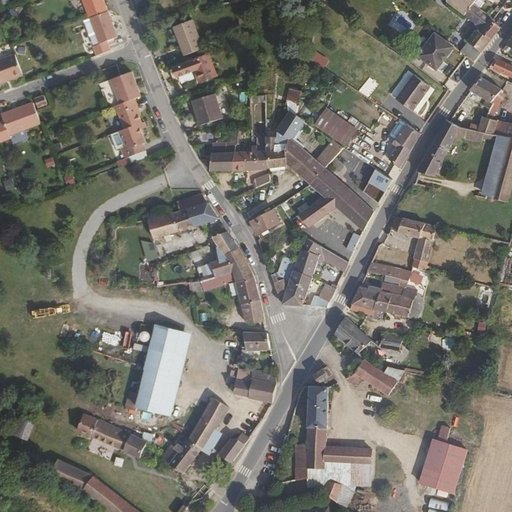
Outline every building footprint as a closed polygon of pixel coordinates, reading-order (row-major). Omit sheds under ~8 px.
[(109,10),(105,0),(84,0),(91,17),(92,17),(109,10)] [(472,3),(474,0),(446,0),(446,1),(463,14),(472,3)] [(493,10),(479,0),(474,0),(472,3),(488,16),(493,10)] [(474,62),(500,27),(493,20),(491,18),(488,16),(472,3),(463,14),(482,29),(480,32),(476,30),(460,51),(474,62)] [(118,36),(109,10),(92,17),(101,42),(94,45),(97,55),(112,50),(108,40),(118,36)] [(202,40),(193,19),(174,26),(186,56),(204,49),(202,40)] [(158,28),(156,23),(150,25),(152,31),(158,28)] [(437,70),(453,48),(436,35),(419,57),(437,70)] [(0,81),(24,73),(17,52),(0,58),(0,81)] [(218,75),(210,53),(206,55),(213,78),(218,75)] [(329,63),(316,54),(312,61),(324,69),(329,63)] [(213,78),(206,55),(174,67),(178,76),(197,69),(201,82),(213,78)] [(511,66),(498,60),(494,68),(503,72),(502,74),(508,77),(509,74),(511,75),(511,66)] [(104,69),(106,78),(118,75),(115,67),(104,69)] [(141,96),(132,71),(111,79),(120,103),(134,98),(136,98),(141,96)] [(181,86),(195,77),(192,72),(178,81),(181,86)] [(415,112),(428,94),(432,87),(415,75),(398,101),(415,112)] [(302,90),(304,79),(292,76),(290,87),(302,90)] [(493,102),(502,90),(482,78),(471,90),(486,100),(482,107),(486,109),(483,117),(486,118),(493,105),(493,103),(493,102)] [(297,114),(302,90),(290,87),(285,109),(289,110),(290,110),(297,114)] [(498,106),(503,99),(501,97),(504,92),(502,90),(493,102),(493,103),(493,105),(486,118),(492,119),(498,106)] [(222,118),(218,102),(216,93),(193,99),(200,124),(222,118)] [(49,103),(46,94),(36,97),(39,106),(49,103)] [(140,115),(134,98),(120,103),(111,106),(113,113),(119,111),(126,128),(141,122),(145,121),(142,114),(140,115)] [(41,121),(34,100),(2,113),(4,119),(0,120),(0,134),(2,139),(11,136),(10,133),(41,121)] [(358,129),(342,118),(327,108),(315,124),(346,145),(358,129)] [(320,162),(292,139),(305,121),(297,114),(290,110),(278,129),(277,135),(275,137),(266,136),(267,138),(267,144),(269,167),(289,164),(312,184),(327,168),(327,167),(345,148),(337,143),(320,162)] [(463,128),(469,119),(456,112),(449,122),(451,123),(459,127),(463,128)] [(486,118),(483,117),(480,126),(478,131),(497,134),(507,136),(511,137),(511,123),(492,119),(486,118)] [(399,138),(409,125),(400,120),(390,133),(398,139),(399,138)] [(435,174),(456,135),(465,137),(465,133),(469,133),(470,132),(475,133),(476,130),(469,129),(463,128),(459,127),(451,123),(449,122),(447,121),(418,171),(435,174)] [(146,142),(143,134),(145,132),(143,128),(141,122),(126,128),(121,130),(126,144),(121,146),(125,157),(148,149),(146,142)] [(399,168),(421,133),(409,125),(399,138),(398,139),(394,143),(398,146),(390,159),(399,168)] [(492,197),(507,136),(497,134),(482,194),(492,197)] [(507,201),(511,182),(511,137),(507,136),(492,197),(507,201)] [(234,169),(234,152),(234,142),(223,143),(223,152),(212,153),(211,166),(211,170),(234,169)] [(269,167),(267,144),(257,145),(257,151),(253,151),(237,152),(234,152),(234,169),(245,169),(269,167)] [(359,197),(327,168),(312,184),(327,195),(337,203),(336,204),(343,211),(364,230),(375,211),(359,197)] [(375,211),(392,179),(391,179),(377,169),(359,197),(375,211)] [(271,181),(270,173),(256,179),(259,187),(270,182),(271,181)] [(219,218),(202,193),(178,201),(180,211),(149,219),(154,239),(179,231),(219,218)] [(309,227),(335,208),(336,208),(341,213),(343,211),(336,204),(337,203),(327,195),(299,214),(309,227)] [(281,222),(274,207),(251,220),(258,234),(281,222)] [(433,242),(438,226),(398,216),(392,230),(421,238),(433,242)] [(228,231),(222,223),(210,229),(214,236),(228,231)] [(320,245),(327,234),(316,228),(310,238),(320,245)] [(222,245),(234,239),(228,231),(214,236),(217,247),(222,245)] [(355,251),(327,234),(320,245),(327,249),(349,262),(355,251)] [(324,259),(327,249),(320,245),(310,238),(306,238),(301,250),(298,259),(294,270),(312,276),(318,261),(319,257),(323,258),(324,259)] [(430,251),(433,242),(421,238),(418,248),(430,251)] [(254,275),(234,239),(222,245),(217,247),(220,259),(201,265),(197,266),(195,267),(186,268),(188,283),(200,282),(203,281),(231,272),(235,281),(254,275)] [(165,256),(161,243),(154,246),(153,244),(143,243),(147,257),(156,258),(157,258),(165,256)] [(201,265),(220,259),(217,247),(193,255),(197,266),(201,265)] [(428,262),(430,251),(418,248),(415,260),(427,263),(428,262)] [(349,262),(327,249),(324,259),(345,271),(349,262)] [(306,293),(312,276),(294,270),(298,259),(289,256),(282,277),(283,278),(274,282),(283,304),(303,305),(306,293)] [(426,265),(427,263),(415,260),(413,266),(414,267),(425,270),(426,265)] [(409,280),(412,272),(411,271),(372,263),(368,270),(386,274),(399,278),(409,280)] [(429,271),(425,270),(414,267),(412,272),(429,276),(431,271),(429,271)] [(398,284),(399,278),(386,274),(385,281),(398,284)] [(261,298),(254,275),(235,281),(246,323),(265,321),(261,298)] [(406,286),(409,280),(399,278),(398,284),(398,285),(383,282),(381,288),(370,286),(369,289),(360,287),(349,309),(372,315),(381,292),(391,294),(402,296),(403,295),(406,286)] [(327,307),(333,295),(336,289),(326,284),(323,291),(330,294),(328,299),(315,296),(310,306),(327,307)] [(417,320),(424,297),(415,295),(417,290),(406,286),(403,295),(402,296),(391,294),(385,312),(397,314),(417,320)] [(385,312),(391,294),(381,292),(372,315),(377,317),(378,311),(385,312)] [(440,324),(445,298),(434,296),(429,322),(439,324),(440,324)] [(369,340),(363,334),(345,317),(335,334),(357,353),(370,360),(376,364),(387,353),(369,340)] [(173,415),(184,370),(193,334),(159,325),(147,368),(141,393),(138,406),(173,415)] [(139,339),(150,342),(154,329),(143,326),(139,339)] [(270,350),(268,334),(243,333),(246,349),(253,350),(270,350)] [(399,348),(403,336),(384,333),(381,342),(399,348)] [(384,374),(373,367),(363,361),(355,373),(345,378),(347,379),(349,379),(354,384),(357,384),(362,378),(388,395),(397,383),(404,371),(388,368),(384,374)] [(277,383),(273,362),(269,363),(270,373),(239,367),(237,375),(253,378),(277,383)] [(332,375),(330,371),(326,367),(314,376),(320,384),(332,375)] [(277,391),(277,387),(277,383),(253,378),(252,382),(236,380),(234,393),(272,403),(273,401),(277,391)] [(326,447),(329,387),(311,386),(308,443),(305,443),(304,444),(305,446),(305,461),(308,461),(308,477),(308,479),(308,487),(317,488),(345,509),(353,491),(355,485),(370,485),(372,450),(372,449),(326,447)] [(138,406),(141,393),(130,390),(126,408),(137,410),(138,406)] [(216,430),(230,407),(214,397),(206,410),(198,426),(191,422),(187,429),(174,422),(172,426),(185,434),(184,435),(189,440),(183,447),(178,443),(175,447),(174,445),(164,457),(171,464),(184,473),(201,450),(203,451),(216,430)] [(198,426),(206,410),(197,405),(189,420),(191,422),(198,426)] [(27,440),(37,417),(23,411),(14,434),(27,440)] [(129,433),(105,423),(85,415),(79,431),(141,458),(148,441),(144,440),(147,426),(133,420),(129,433)] [(446,443),(451,428),(449,427),(443,426),(438,441),(446,443)] [(210,455),(223,433),(216,430),(203,451),(210,455)] [(231,463),(246,443),(250,439),(242,433),(238,438),(232,438),(220,454),(231,463)] [(456,498),(467,459),(470,450),(446,443),(438,441),(429,439),(414,485),(456,498)] [(308,477),(308,461),(305,461),(305,446),(304,444),(297,444),(296,480),(308,479),(308,477)] [(56,466),(19,449),(15,458),(51,475),(56,466)] [(140,511),(94,477),(59,460),(56,466),(51,475),(86,492),(110,511),(140,511)]
